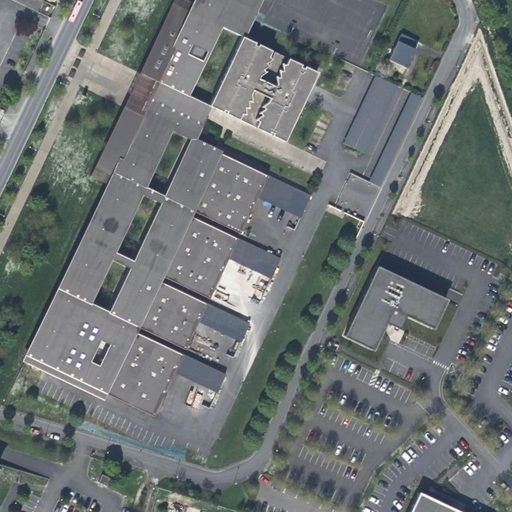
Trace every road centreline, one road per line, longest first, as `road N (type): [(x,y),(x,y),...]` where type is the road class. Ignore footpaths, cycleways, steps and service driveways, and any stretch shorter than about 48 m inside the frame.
road 1 (residential): [(459,0),(470,21),(261,460),(219,478),(0,411)]
road 2 (residential): [(0,177),(83,0)]
